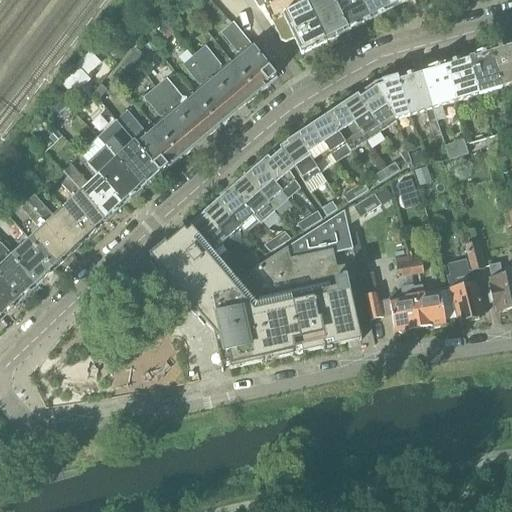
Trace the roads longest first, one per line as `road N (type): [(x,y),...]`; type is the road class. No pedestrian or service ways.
road 1 (residential): [(511,12),(422,38),(330,78),(243,146),(0,369)]
road 2 (residential): [(0,390),(37,437),(511,343)]
